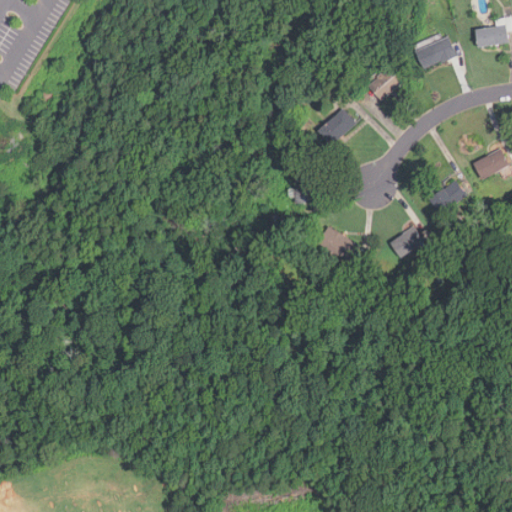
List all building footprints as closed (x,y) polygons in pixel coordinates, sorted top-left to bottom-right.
[(477,29),(480,47),(511,41),(511,34),(509,16),(495,19),(496,26),(477,29)] [(416,50),(426,70),(457,55),(448,35),(416,50)] [(406,79),(392,65),(369,87),(383,101),(406,79)] [(357,124),(344,109),(318,131),(331,146),(357,124)] [(475,161),(483,178),(510,166),(502,149),(475,161)] [(296,203),(316,203),(316,172),(296,172),(296,203)] [(468,196),(456,180),(430,199),(442,215),(468,196)] [(283,215),(269,215),(270,233),(283,232),(283,215)] [(357,247),(332,226),(323,238),(348,259),(357,247)] [(392,241),(402,258),(425,242),(414,226),(392,241)]
